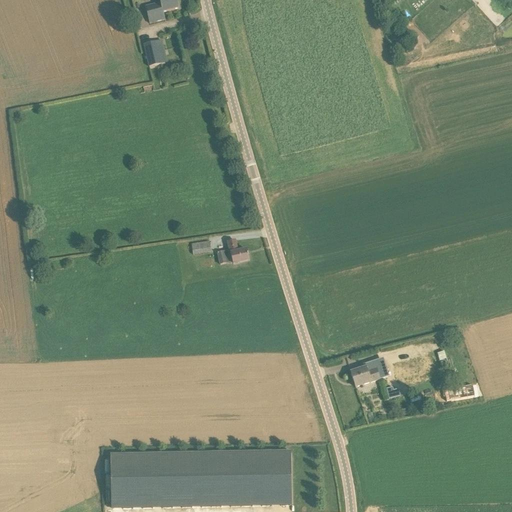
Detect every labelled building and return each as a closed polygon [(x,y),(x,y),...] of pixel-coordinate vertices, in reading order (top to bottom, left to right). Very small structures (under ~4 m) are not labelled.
[(163,13),(180,9),(177,0),(159,0),(160,4),(146,8),(150,23),(165,19),(163,13)] [(158,42),(143,47),(149,68),(163,64),(158,42)] [(247,251),(238,253),(235,241),(228,243),(230,251),(218,254),(221,266),(227,264),(233,265),(250,261),(247,251)] [(209,242),(191,245),(193,257),(211,254),(209,242)] [(406,385),(430,381),(428,373),(436,372),(433,354),(392,361),(396,381),(405,380),(406,385)] [(377,371),(368,374),(366,369),(351,373),(356,389),(371,384),(371,383),(380,380),(377,371)] [(444,391),(447,403),(475,398),(473,386),(444,391)] [(393,388),(386,389),(389,400),(396,398),(393,388)] [(407,410),(401,411),(402,418),(409,417),(407,410)] [(291,506),(291,454),(111,457),(112,509),(291,506)]
